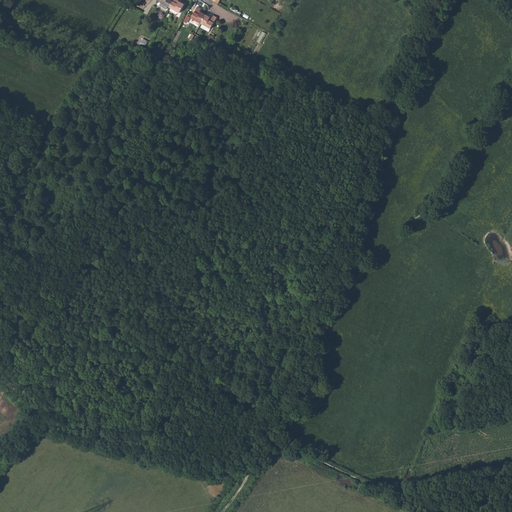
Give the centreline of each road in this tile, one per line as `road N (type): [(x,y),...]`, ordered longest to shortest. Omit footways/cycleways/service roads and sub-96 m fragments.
road 1 (track): [(271,436),(338,295),(373,166),(445,0)]
road 2 (track): [(417,511),(271,436)]
